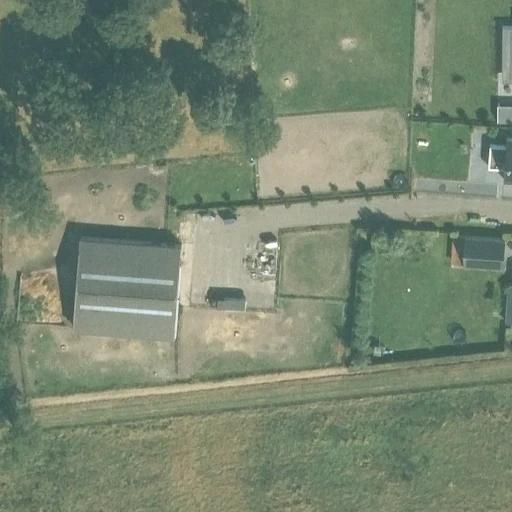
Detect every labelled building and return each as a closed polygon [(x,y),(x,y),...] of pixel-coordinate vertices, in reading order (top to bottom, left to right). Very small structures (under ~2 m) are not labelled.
[(511,103),(498,104),(498,119),(511,119),(511,103)] [(491,145),(490,167),(505,168),(504,179),(511,180),(511,138),(507,138),(506,146),(491,145)] [(79,235),(73,327),(174,336),(182,243),(79,235)] [(504,266),(505,238),(453,235),(451,263),(504,266)] [(247,294),(217,294),(217,305),(247,304),(247,294)]
